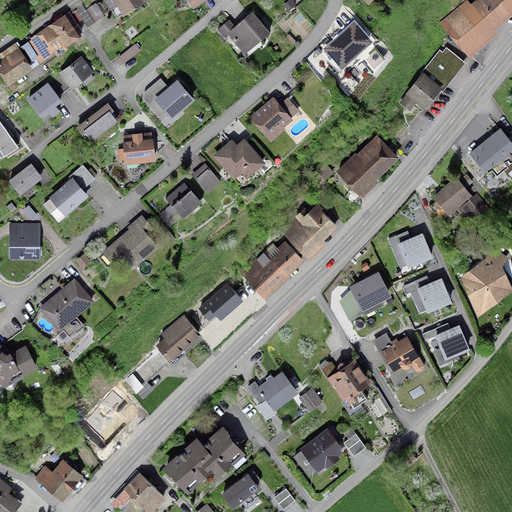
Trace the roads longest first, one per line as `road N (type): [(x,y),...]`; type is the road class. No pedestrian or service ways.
road 1 (primary): [(82,511),(158,424),(343,245),(511,45)]
road 2 (residential): [(338,0),(312,42),(12,303)]
road 3 (residential): [(318,511),(412,432),(511,324)]
road 4 (residential): [(229,0),(33,153)]
